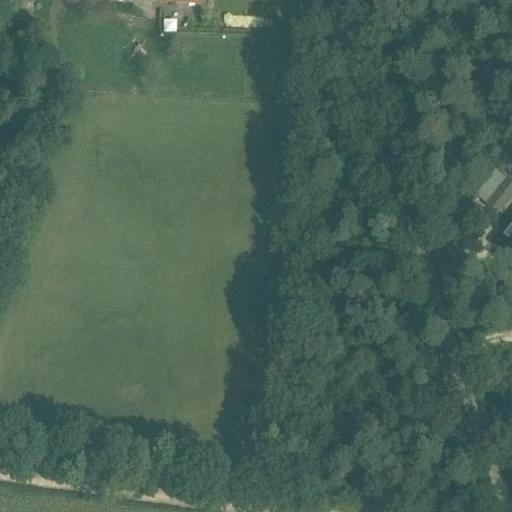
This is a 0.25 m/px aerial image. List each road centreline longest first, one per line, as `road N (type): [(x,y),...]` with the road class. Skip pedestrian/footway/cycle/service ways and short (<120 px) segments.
road 1 (unclassified): [(508,511),(341,0)]
road 2 (track): [(0,475),(268,511)]
